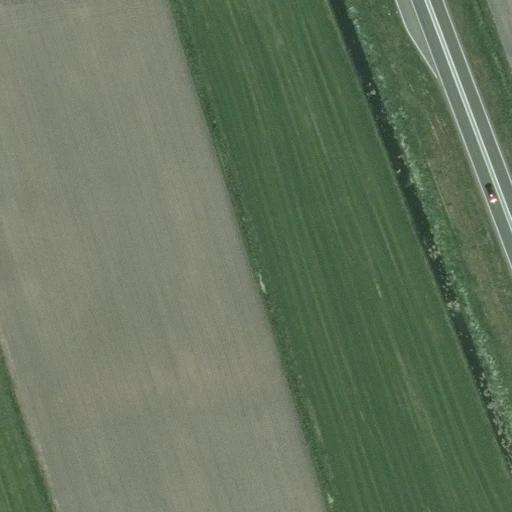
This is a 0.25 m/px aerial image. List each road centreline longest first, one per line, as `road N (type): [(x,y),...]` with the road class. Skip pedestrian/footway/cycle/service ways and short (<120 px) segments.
road 1 (unknown): [(402,0),(511,333)]
road 2 (trunk): [(511,228),(427,0)]
